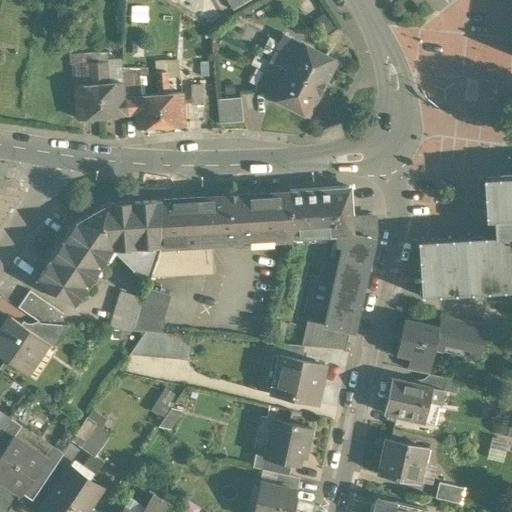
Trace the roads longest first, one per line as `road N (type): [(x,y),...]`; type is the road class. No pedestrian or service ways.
road 1 (residential): [(333,511),(388,262),(385,153)]
road 2 (tertiary): [(385,153),(247,167),(50,156)]
road 3 (tertiary): [(358,11),(388,69),(400,123)]
